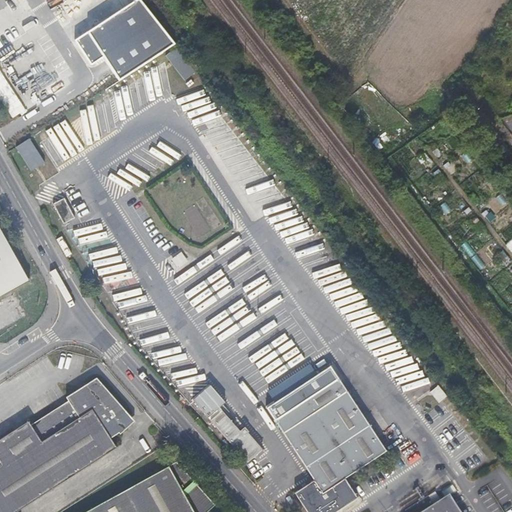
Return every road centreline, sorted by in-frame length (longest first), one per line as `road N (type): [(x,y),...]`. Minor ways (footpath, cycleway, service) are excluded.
road 1 (track): [(473,115),(447,86),(419,116),(378,124),(283,0)]
road 2 (unclassified): [(84,316),(257,511)]
road 3 (unknown): [(0,398),(87,365),(106,373),(151,428)]
road 4 (unclassified): [(0,166),(84,316)]
road 5 (unknown): [(151,428),(28,511)]
